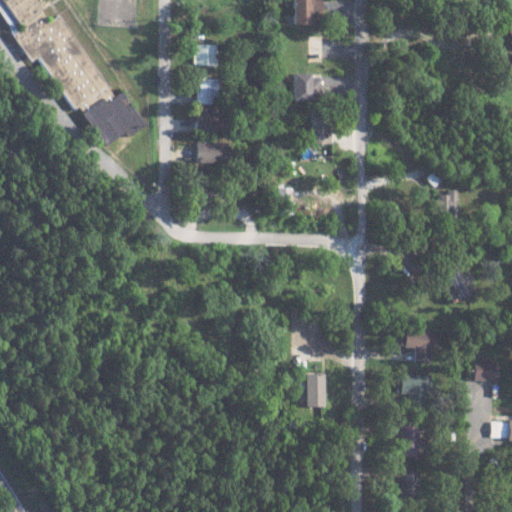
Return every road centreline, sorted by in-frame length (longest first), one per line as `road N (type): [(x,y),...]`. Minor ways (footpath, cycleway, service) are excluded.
road 1 (residential): [(361,247),(189,236),(170,228),(86,155),(0,58)]
road 2 (residential): [(359,511),(361,247)]
road 3 (residential): [(361,247),(358,0)]
road 4 (residential): [(159,218),(164,0)]
